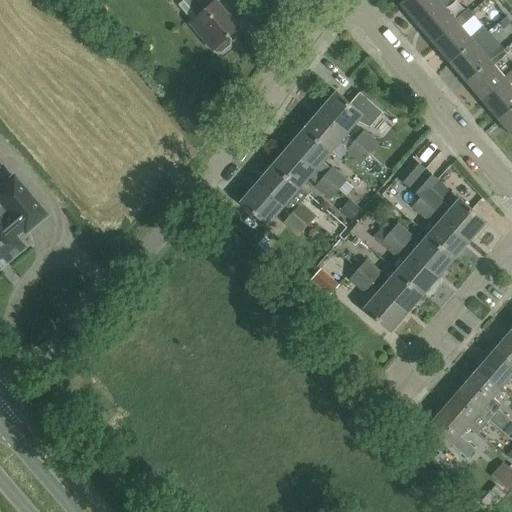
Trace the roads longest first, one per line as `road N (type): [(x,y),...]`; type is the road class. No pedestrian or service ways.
road 1 (unclassified): [(0,401),(207,180),(331,0)]
road 2 (residential): [(511,184),(341,0)]
road 3 (unclassified): [(407,364),(511,248)]
